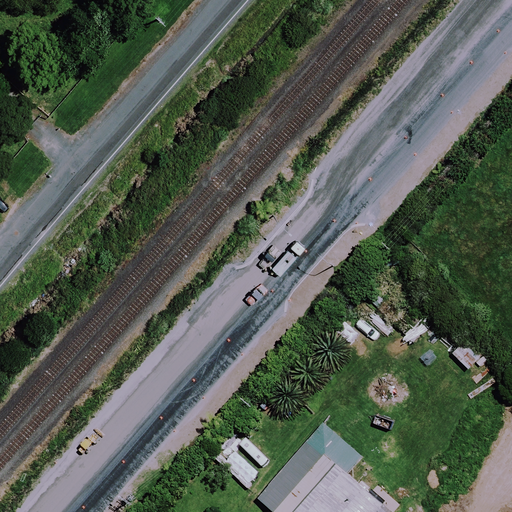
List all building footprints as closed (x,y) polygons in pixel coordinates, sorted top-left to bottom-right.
[(375,291),(366,300),(384,316),(392,307),(375,291)] [(406,304),(389,318),(406,340),(423,327),(406,304)] [(465,338),(449,355),(467,372),(483,356),(465,338)] [(373,414),(366,424),(384,438),(392,428),(373,414)] [(389,498),(384,504),(348,474),(360,460),(318,425),(255,501),(268,511),(398,511),(402,508),(389,498)] [(348,444),(365,459),(378,444),(360,429),(348,444)] [(383,443),(375,453),(391,467),(400,457),(383,443)]
